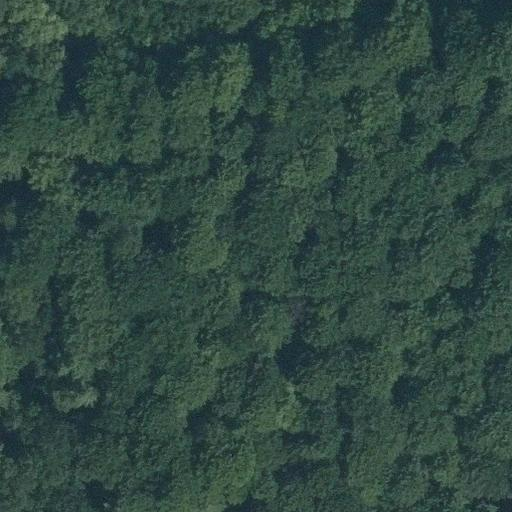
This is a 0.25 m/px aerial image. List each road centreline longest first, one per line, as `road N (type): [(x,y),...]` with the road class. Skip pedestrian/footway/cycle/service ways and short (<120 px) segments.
road 1 (track): [(232,511),(35,70)]
road 2 (track): [(462,0),(35,70)]
